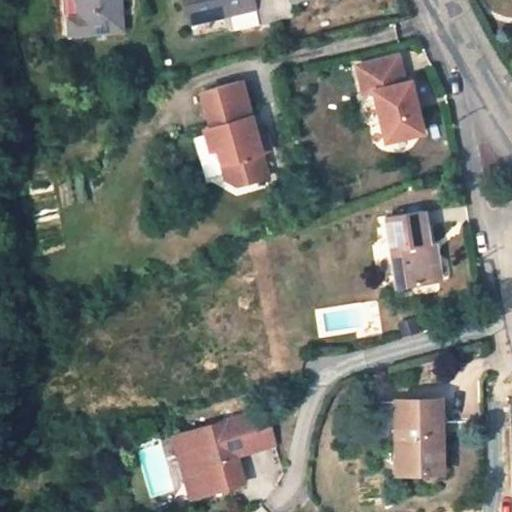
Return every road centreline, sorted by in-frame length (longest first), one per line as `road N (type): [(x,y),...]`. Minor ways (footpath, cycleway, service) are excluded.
road 1 (unknown): [(440,21),(235,67),(169,98)]
road 2 (residential): [(453,54),(488,248)]
